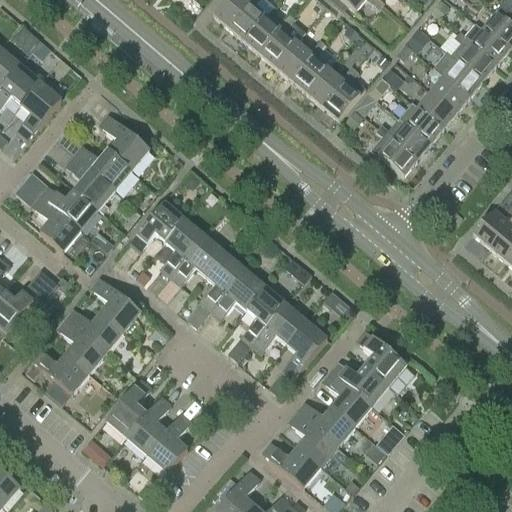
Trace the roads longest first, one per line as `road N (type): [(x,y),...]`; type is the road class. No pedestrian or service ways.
road 1 (tertiary): [(385,248),(91,0)]
road 2 (residential): [(270,425),(264,410),(101,264)]
road 3 (residential): [(511,97),(385,248)]
road 4 (tertiary): [(511,353),(385,248)]
road 5 (residential): [(270,425),(292,411),(367,324)]
road 6 (residential): [(481,403),(393,511)]
road 7 (residential): [(106,500),(0,413)]
road 8 (residential): [(0,193),(85,92)]
